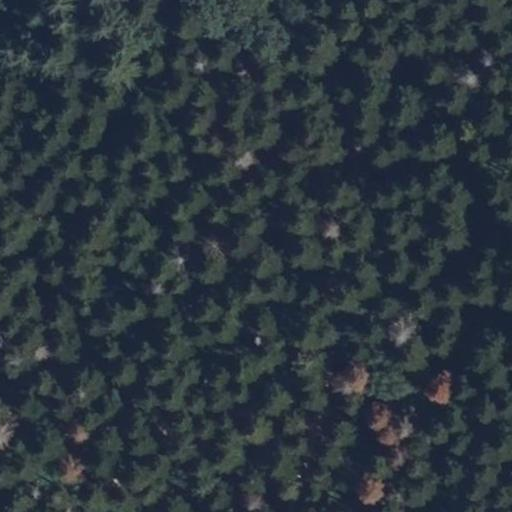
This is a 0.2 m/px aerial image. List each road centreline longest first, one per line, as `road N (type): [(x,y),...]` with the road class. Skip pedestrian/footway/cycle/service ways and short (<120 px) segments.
road 1 (track): [(511,7),(415,104),(343,210),(345,335),(310,511)]
road 2 (track): [(481,0),(325,55),(103,70),(0,47)]
road 3 (track): [(0,181),(95,310),(208,511)]
